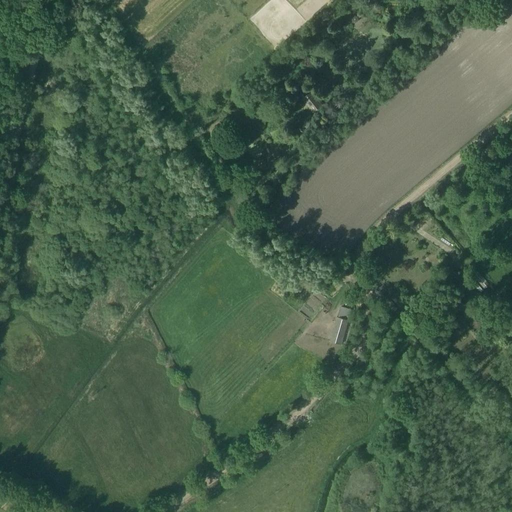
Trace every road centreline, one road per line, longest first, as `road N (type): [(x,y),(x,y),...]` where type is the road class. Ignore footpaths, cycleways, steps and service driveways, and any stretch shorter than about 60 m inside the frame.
road 1 (track): [(166,511),(284,429),(348,361),(366,321),(357,268),(382,214),(511,115)]
road 2 (unclassified): [(14,0),(37,34),(0,231)]
road 3 (track): [(511,451),(405,321),(359,279)]
